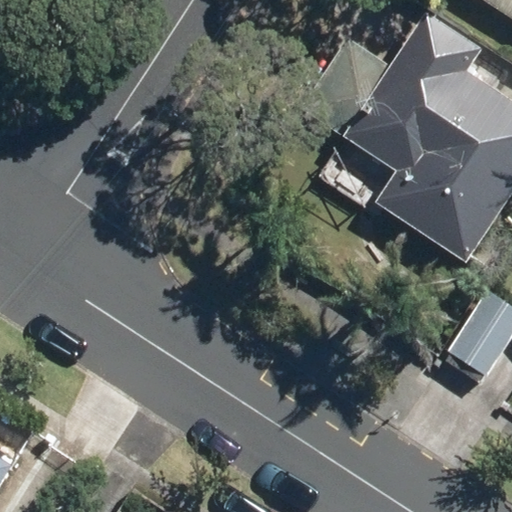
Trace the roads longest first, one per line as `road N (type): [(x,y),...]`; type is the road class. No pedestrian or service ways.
road 1 (tertiary): [(22,255),(416,511)]
road 2 (residential): [(190,0),(22,255)]
